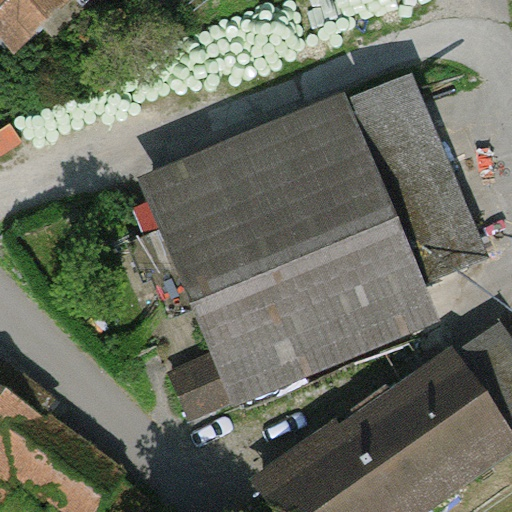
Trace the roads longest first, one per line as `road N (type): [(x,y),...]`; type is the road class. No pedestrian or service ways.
road 1 (unknown): [(0,203),(74,149),(344,0)]
road 2 (residential): [(228,511),(0,307)]
